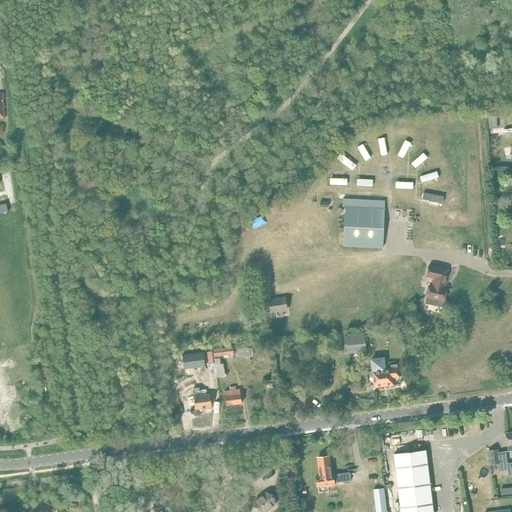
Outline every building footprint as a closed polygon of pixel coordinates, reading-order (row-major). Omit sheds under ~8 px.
[(485,115),(485,117),(487,117),(488,129),(497,128),(496,116),(495,116),(495,114),(485,115)] [(345,206),(342,246),(381,249),(384,209),(345,206)] [(428,265),(425,277),(433,279),(431,285),(429,285),(428,288),(427,288),(425,298),(444,302),(447,289),(444,288),(448,269),(428,265)] [(284,297),(267,300),(270,314),(287,311),(284,297)] [(341,335),(332,336),(334,349),(342,348),(341,335)] [(364,335),(344,337),(345,349),(365,347),(364,335)] [(232,347),(213,349),(214,357),(233,355),(232,347)] [(252,348),(237,349),(237,356),(252,356),(252,348)] [(203,352),(182,355),(182,356),(183,356),(185,368),(184,368),(184,369),(205,366),(203,352)] [(219,358),(214,359),(217,377),(226,376),(226,374),(224,374),(223,364),(220,364),(219,358)] [(372,372),(374,387),(392,385),(392,378),(399,377),(398,367),(397,367),(397,365),(390,365),(390,370),(384,371),(382,359),(371,360),(372,372)] [(193,391),(192,391),(195,409),(211,407),(209,394),(207,395),(206,389),(200,390),(199,388),(193,389),(193,391)] [(229,391),(224,392),(226,406),(241,404),(239,390),(236,391),(235,388),(229,388),(229,391)] [(490,465),(498,464),(507,463),(505,451),(498,452),(497,449),(488,450),(490,465)] [(432,511),(426,450),(394,453),(400,511),(432,511)] [(320,476),(315,477),(316,487),(326,486),(327,487),(334,486),(334,483),(350,481),(349,473),(333,475),(333,474),(332,474),(331,464),(328,464),(327,456),(317,458),(320,476)] [(511,461),(507,463),(498,464),(499,471),(506,470),(507,476),(511,474),(511,461)] [(383,488),(373,489),(375,503),(375,511),(384,511),(386,511),(385,502),(383,488)] [(263,511),(275,504),(274,495),(266,491),(255,499),(255,507),(263,511)]
